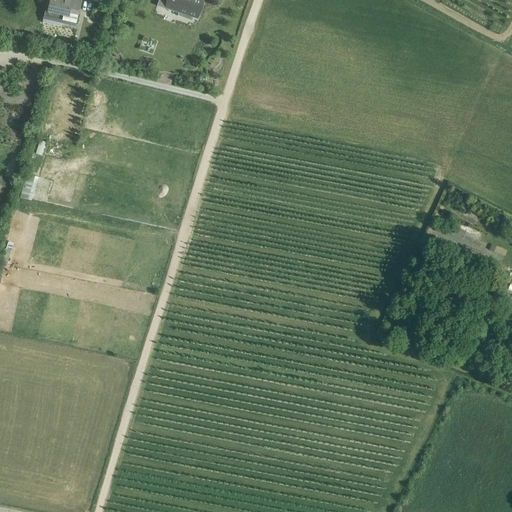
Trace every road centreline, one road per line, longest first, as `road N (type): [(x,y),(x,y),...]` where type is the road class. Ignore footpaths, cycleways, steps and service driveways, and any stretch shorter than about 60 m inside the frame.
road 1 (track): [(100,511),(255,0)]
road 2 (track): [(59,64),(221,99)]
